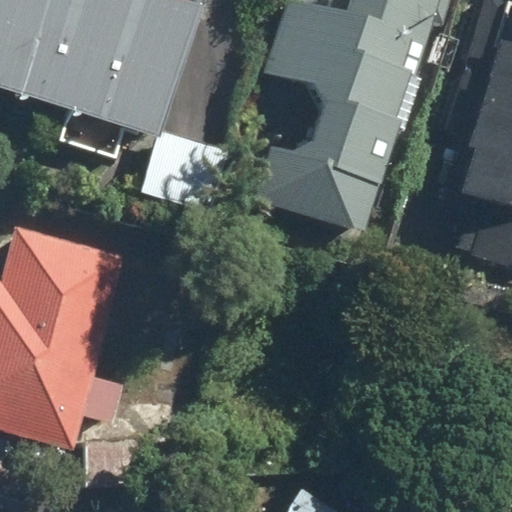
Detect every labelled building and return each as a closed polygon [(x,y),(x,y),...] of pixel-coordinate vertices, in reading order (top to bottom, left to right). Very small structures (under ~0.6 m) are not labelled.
[(201,1),(197,0),(0,0),(0,78),(157,129),(140,185),(206,205),(222,154),(161,135),(201,1)] [(265,140),(251,197),(362,230),(379,175),(394,123),(407,126),(425,69),(405,63),(412,38),(429,44),(435,23),(445,25),(452,0),(343,0),(338,20),(281,4),(261,69),(308,83),(295,123),(323,132),(315,156),(265,140)] [(511,0),(481,0),(443,128),(459,133),(440,199),(466,207),(455,244),(511,261),(511,0)] [(0,424),(73,444),(83,412),(109,418),(120,381),(86,373),(121,250),(19,221),(3,280),(0,279),(0,424)] [(174,436),(84,441),(87,481),(176,476),(174,436)] [(339,511),(302,487),(285,511),(339,511)]
